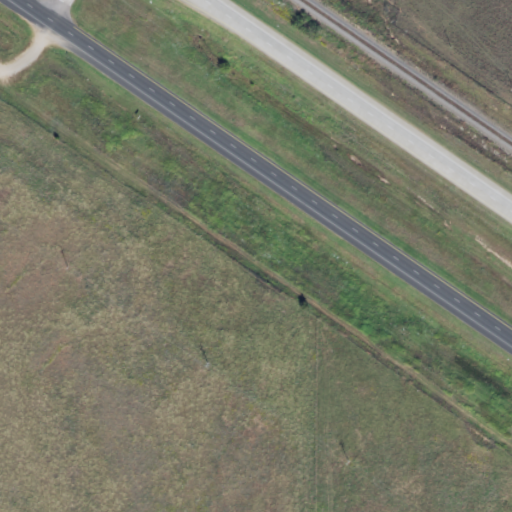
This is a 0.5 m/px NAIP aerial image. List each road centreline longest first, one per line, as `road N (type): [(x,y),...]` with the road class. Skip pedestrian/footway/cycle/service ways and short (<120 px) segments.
road 1 (trunk): [(31,0),(511,333)]
road 2 (trunk): [(511,203),(217,0)]
